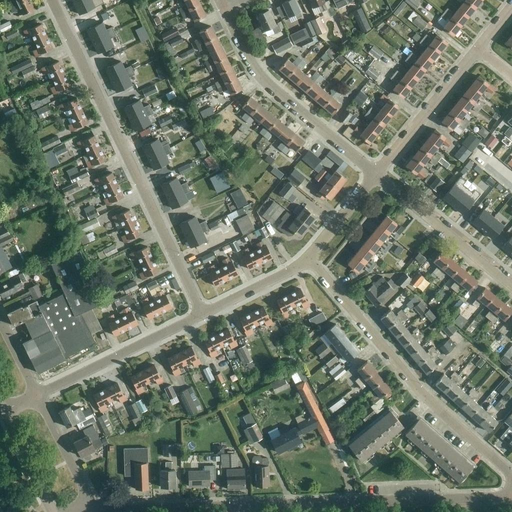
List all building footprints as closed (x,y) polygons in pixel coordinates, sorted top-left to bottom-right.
[(34,9),(29,0),(26,0),(9,8),(12,13),(16,11),(17,7),(19,6),(23,15),(34,9)] [(97,0),(96,0),(85,0),(75,5),(80,16),(104,5),(102,0),(97,0)] [(197,0),(183,0),(188,8),(186,9),(183,7),(178,9),(181,14),(200,5),(197,0)] [(300,11),(294,0),(289,0),(282,4),(288,17),(294,14),(296,19),(302,17),(299,12),(300,11)] [(323,0),(308,0),(312,8),(311,9),(314,15),(327,10),(330,17),(335,14),(332,7),(330,8),(327,1),(324,3),(324,2),(323,0)] [(332,0),(334,3),(336,9),(347,4),(352,1),(351,0),(332,0)] [(404,0),(404,1),(415,10),(419,5),(417,4),(420,0),(404,0)] [(475,8),(465,0),(456,0),(460,3),(462,0),(464,2),(458,9),(468,17),(475,8)] [(200,5),(181,14),(183,19),(188,17),(188,14),(190,13),(194,21),(205,16),(200,5)] [(360,8),(352,11),(362,33),(370,29),(360,8)] [(468,17),(458,9),(452,16),(450,14),(452,12),(447,8),(444,13),(460,26),(468,17)] [(276,25),(268,10),(257,16),(264,31),(271,28),(274,34),(280,31),(277,25),(276,25)] [(106,12),(100,15),(103,21),(109,19),(106,12)] [(460,26),(444,13),(440,17),(445,21),(447,18),(449,20),(443,27),(453,35),(460,26)] [(411,23),(421,30),(426,24),(417,16),(411,23)] [(155,25),(160,23),(157,17),(152,19),(155,25)] [(319,17),(310,21),(316,34),(317,35),(326,31),(319,17)] [(9,21),(0,25),(0,33),(12,28),(9,21)] [(316,34),(310,21),(303,24),(309,38),(316,34)] [(47,36),(41,24),(29,30),(28,29),(23,31),(26,38),(31,35),(35,42),(47,36)] [(88,31),(94,43),(114,33),(112,29),(106,32),(102,25),(88,31)] [(384,25),(379,32),(382,35),(388,28),(384,25)] [(216,37),(210,26),(199,32),(203,40),(201,41),(199,39),(194,41),(196,46),(216,37)] [(253,37),(259,34),(256,27),(250,30),(253,37)] [(163,34),(166,41),(179,34),(175,28),(163,34)] [(0,36),(3,42),(18,35),(16,29),(4,34),(0,36)] [(141,43),(149,39),(145,31),(137,35),(141,43)] [(116,38),(114,33),(94,43),(99,55),(114,48),(110,41),(116,38)] [(416,42),(420,37),(416,33),(412,38),(416,42)] [(423,38),(439,52),(447,43),(437,35),(431,42),(429,40),(431,38),(426,34),(423,38)] [(47,36),(35,42),(38,49),(32,51),(36,58),(41,55),(40,54),(52,48),(47,36)] [(169,41),(171,47),(183,42),(180,36),(169,41)] [(216,37),(196,46),(199,51),(203,49),(204,46),(206,45),(210,53),(221,47),(216,37)] [(272,45),(276,54),(292,46),(287,37),(272,45)] [(300,42),(300,43),(303,49),(314,44),(311,37),(300,42)] [(439,52),(423,38),(419,43),(424,47),(426,44),(428,46),(422,53),(432,61),(439,52)] [(382,54),(372,46),(368,52),(378,60),(382,54)] [(221,47),(210,53),(214,61),(212,62),(209,60),(204,62),(207,67),(226,58),(221,47)] [(330,47),(320,58),(325,63),(336,51),(330,47)] [(193,48),(179,55),(181,59),(194,53),(193,48)] [(411,52),(408,57),(425,70),(432,61),(422,53),(416,60),(414,59),(416,56),(411,52)] [(345,59),(339,54),(334,60),(340,65),(345,59)] [(288,76),(302,60),(298,57),(294,61),(295,64),(294,65),(287,59),(279,69),(288,76)] [(425,70),(408,57),(404,61),(409,65),(411,62),(413,64),(408,71),(417,79),(425,70)] [(226,58),(207,67),(209,72),(214,70),(214,66),(216,65),(220,74),(231,68),(226,58)] [(12,75),(33,65),(30,59),(4,71),(7,76),(12,74),(12,75)] [(306,64),(302,60),(288,76),(297,84),(305,74),(298,69),(299,67),(303,67),(306,64)] [(64,73),(59,61),(47,67),(46,66),(41,68),(44,75),(49,72),(52,79),(64,73)] [(359,70),(361,65),(354,62),(352,66),(359,70)] [(124,70),(120,63),(106,70),(112,82),(133,72),(130,67),(124,70)] [(21,71),(24,78),(36,73),(33,66),(21,71)] [(365,72),(375,80),(379,75),(369,67),(365,72)] [(231,68),(220,74),(224,82),(222,83),(219,81),(215,83),(217,88),(236,79),(231,68)] [(417,79),(408,71),(402,78),(400,77),(401,74),(397,70),(393,75),(410,88),(417,79)] [(135,76),(133,72),(112,82),(117,94),(132,87),(128,79),(135,76)] [(312,80),(305,74),(297,84),(306,91),(320,75),(316,72),(312,76),(313,79),(312,80)] [(64,73),(52,79),(55,86),(50,88),(53,95),(59,92),(58,91),(70,85),(64,73)] [(320,75),(306,91),(315,99),(323,89),(316,84),(317,82),(320,82),(324,78),(320,75)] [(410,88),(393,75),(390,79),(395,83),(396,81),(399,82),(393,89),(403,97),(410,88)] [(479,76),(471,86),(481,93),(485,89),(491,94),(495,90),(488,84),(479,76)] [(236,79),(217,88),(219,93),(224,90),(224,87),(226,86),(230,95),(241,89),(236,79)] [(362,94),(367,88),(361,84),(357,90),(362,94)] [(145,97),(157,92),(154,85),(142,90),(145,97)] [(481,93),(471,86),(464,95),(481,108),(484,104),(479,100),(477,102),(475,101),(481,93)] [(330,95),(323,89),(315,99),(324,106),(337,90),(333,87),(330,91),(331,94),(330,95)] [(341,93),(337,90),(324,106),(333,114),(341,105),(333,99),(335,97),(338,97),(341,93)] [(363,97),(359,93),(353,100),(358,104),(363,97)] [(382,108),(391,116),(399,107),(389,99),(383,94),(379,99),(386,104),(382,108)] [(464,95),(457,104),(466,112),(472,105),(474,106),(472,109),(477,112),(481,108),(464,95)] [(50,101),(47,96),(38,100),(37,99),(30,103),(30,104),(32,109),(50,101)] [(245,121),(259,105),(250,97),(242,107),(249,113),(248,114),(244,114),(241,118),(245,121)] [(82,110),(76,98),(64,104),(64,103),(59,106),(62,112),(67,110),(70,116),(82,110)] [(195,114),(201,111),(195,101),(189,105),(195,114)] [(142,110),(139,102),(124,109),(130,121),(151,111),(149,107),(142,110)] [(35,110),(40,120),(52,114),(48,104),(35,110)] [(466,112),(457,104),(449,113),(466,126),(469,122),(465,118),(463,120),(461,119),(466,112)] [(268,112),(259,105),(245,121),(249,125),(253,121),(252,118),(253,116),(260,122),(268,112)] [(371,108),(367,112),(384,125),(391,116),(382,108),(376,115),(374,114),(375,111),(371,108)] [(82,110),(70,116),(73,123),(68,125),(71,132),(76,129),(76,128),(88,123),(82,110)] [(338,120),(344,125),(348,121),(353,125),(357,120),(345,110),(338,120)] [(153,115),(151,111),(130,121),(136,133),(150,126),(147,118),(153,115)] [(268,112),(260,122),(267,127),(266,129),(262,129),(259,133),(263,136),(277,120),(268,112)] [(384,125),(367,112),(364,116),(368,119),(371,118),(373,119),(367,127),(376,134),(384,125)] [(466,126),(449,113),(442,122),(452,130),(457,123),(460,124),(458,127),(463,130),(466,126)] [(158,120),(161,127),(173,121),(170,114),(158,120)] [(286,127),(277,120),(263,136),(267,139),(271,135),(270,132),(271,131),(278,137),(286,127)] [(376,134),(367,127),(363,131),(357,126),(353,131),(360,136),(369,143),(376,134)] [(286,127),(278,137),(285,142),(283,144),(280,143),(277,147),(281,151),(295,134),(286,127)] [(235,128),(228,136),(234,141),(241,134),(235,128)] [(428,139),(438,147),(442,142),(448,147),(451,143),(445,138),(436,130),(428,139)] [(304,142),(295,134),(281,151),(285,154),(289,150),(287,147),(289,145),(296,151),(304,142)] [(491,135),(484,143),(491,148),(498,140),(491,135)] [(40,144),(43,151),(60,143),(57,136),(40,144)] [(100,148),(94,136),(82,141),(82,140),(76,143),(79,149),(85,147),(88,153),(100,148)] [(428,139),(421,148),(438,161),(441,157),(436,153),(434,156),(432,154),(438,147),(428,139)] [(157,140),(143,148),(148,159),(169,149),(167,145),(161,148),(157,140)] [(64,144),(52,149),(55,156),(66,150),(64,144)] [(453,155),(462,163),(471,153),(462,145),(453,155)] [(100,148),(88,153),(91,160),(86,162),(89,169),(94,166),(94,165),(105,160),(100,148)] [(438,161),(421,148),(413,157),(423,165),(429,158),(431,160),(429,162),(434,166),(438,161)] [(169,149),(148,159),(154,171),(169,164),(165,156),(171,153),(169,149)] [(332,160),(336,155),(330,150),(326,155),(332,160)] [(307,151),(301,159),(313,169),(320,161),(307,151)] [(208,166),(214,161),(210,155),(204,159),(208,166)] [(274,160),(268,155),(264,160),(270,165),(274,160)] [(423,165),(413,157),(406,166),(416,174),(422,179),(426,175),(419,170),(423,165)] [(469,161),(464,167),(468,170),(473,164),(469,161)] [(185,172),(191,170),(188,164),(182,167),(185,172)] [(66,171),(72,183),(88,175),(85,169),(78,172),(75,167),(66,171)] [(288,181),(295,186),(297,187),(305,177),(294,168),(286,178),(289,180),(288,181)] [(322,168),(318,173),(338,189),(346,179),(335,171),(331,176),(322,168)] [(279,179),(283,174),(278,170),(274,175),(279,179)] [(216,193),(230,187),(222,172),(209,178),(216,193)] [(37,173),(28,177),(31,184),(40,180),(37,173)] [(117,185),(112,173),(100,178),(99,177),(94,180),(97,186),(102,184),(105,190),(117,185)] [(338,189),(318,173),(314,178),(323,186),(316,194),(323,200),(327,196),(330,199),(338,189)] [(429,187),(436,192),(444,182),(437,177),(429,187)] [(460,177),(443,197),(453,206),(467,188),(463,185),(465,181),(460,177)] [(491,187),(495,182),(489,177),(485,182),(491,187)] [(176,179),(161,186),(167,198),(188,187),(186,183),(180,186),(176,179)] [(295,186),(288,181),(287,182),(278,193),(286,200),(295,189),(294,187),(295,186)] [(61,190),(64,196),(80,189),(76,182),(61,190)] [(117,185),(105,190),(109,197),(103,199),(106,206),(112,203),(111,202),(123,197),(117,185)] [(188,187),(167,198),(173,209),(187,202),(184,195),(190,192),(188,187)] [(467,188),(453,206),(463,214),(480,194),(475,189),(472,192),(467,188)] [(237,208),(247,203),(243,195),(233,200),(237,208)] [(506,212),(511,205),(511,198),(502,209),(506,212)] [(273,202),(262,215),(272,224),(283,210),(273,202)] [(83,209),(88,220),(98,215),(95,209),(94,209),(92,204),(83,209)] [(298,205),(293,212),(297,215),(296,217),(308,227),(316,217),(304,207),(302,209),(298,205)] [(239,217),(245,214),(242,208),(236,211),(239,217)] [(483,209),(473,222),(483,230),(493,218),(483,209)] [(135,222),(129,210),(118,215),(117,214),(112,217),(115,223),(120,221),(123,227),(135,222)] [(282,221),(277,227),(289,236),(291,236),(294,233),(300,237),(308,227),(296,217),(295,219),(290,215),(286,212),(280,220),(282,221)] [(243,235),(254,229),(247,214),(235,220),(243,235)] [(82,215),(77,218),(79,224),(85,221),(82,215)] [(386,216),(379,225),(396,240),(399,236),(395,232),(393,233),(391,231),(397,224),(386,216)] [(195,217),(180,224),(186,236),(207,226),(205,221),(198,224),(195,217)] [(77,227),(80,235),(99,226),(96,218),(77,227)] [(493,218),(483,230),(493,239),(503,226),(493,218)] [(135,222),(123,227),(126,234),(121,237),(124,243),(130,240),(129,239),(141,234),(135,222)] [(396,240),(379,225),(371,235),(388,249),(392,245),(387,241),(385,243),(383,241),(389,234),(396,240)] [(209,230),(207,226),(186,236),(191,248),(206,241),(203,233),(209,230)] [(268,236),(263,227),(254,231),(256,236),(260,234),(262,239),(268,236)] [(0,230),(0,238),(9,234),(6,228),(0,230)] [(0,239),(0,246),(12,241),(9,235),(0,239)] [(371,235),(363,245),(373,253),(379,246),(381,248),(380,250),(385,253),(388,249),(371,235)] [(511,235),(502,247),(511,255),(511,235)] [(229,244),(234,253),(240,250),(237,245),(241,243),(239,239),(235,241),(229,244)] [(412,240),(404,246),(410,254),(418,247),(412,240)] [(260,264),(272,258),(266,246),(264,247),(261,241),(257,244),(259,249),(254,251),(260,264)] [(106,257),(117,252),(113,244),(102,250),(102,251),(97,253),(100,260),(106,257)] [(229,244),(221,247),(225,255),(232,251),(229,244)] [(363,245),(355,254),(373,269),(376,264),(371,260),(370,262),(367,260),(373,253),(363,245)] [(403,249),(397,245),(393,252),(398,256),(403,249)] [(153,259),(147,247),(135,252),(135,251),(129,254),(132,260),(138,258),(141,265),(153,259)] [(260,264),(254,251),(249,254),(247,248),(242,251),(245,256),(243,257),(249,269),(260,264)] [(22,307),(7,314),(13,326),(24,321),(32,339),(23,343),(38,373),(65,360),(64,358),(90,346),(95,343),(91,334),(81,314),(76,316),(69,300),(96,287),(79,250),(51,263),(65,294),(38,306),(36,301),(31,304),(31,303),(22,307)] [(200,258),(203,264),(214,258),(212,252),(200,258)] [(436,276),(450,259),(441,252),(433,261),(440,267),(438,269),(436,268),(432,272),(436,276)] [(422,263),(426,259),(419,253),(415,258),(422,263)] [(373,269),(355,254),(347,264),(357,272),(363,265),(366,267),(364,269),(369,273),(373,269)] [(226,280),(238,275),(232,263),(230,264),(227,258),(222,261),(225,266),(220,268),(226,280)] [(153,259),(141,265),(144,271),(139,274),(142,280),(147,278),(147,277),(159,271),(153,259)] [(407,264),(400,259),(396,265),(402,270),(407,264)] [(459,267),(450,259),(436,276),(441,279),(445,274),(442,273),(444,270),(451,276),(459,267)] [(100,262),(93,265),(95,270),(102,267),(100,262)] [(226,280),(220,268),(216,271),(213,266),(208,268),(211,273),(209,274),(215,286),(226,280)] [(459,267),(451,276),(458,282),(456,284),(454,282),(450,287),(454,291),(468,274),(459,267)] [(396,282),(403,288),(411,279),(404,273),(396,282)] [(409,283),(415,288),(424,278),(417,273),(409,283)] [(477,282),(468,274),(454,291),(458,294),(462,289),(460,287),(462,285),(469,291),(477,282)] [(16,291),(16,290),(23,287),(18,276),(0,284),(0,292),(2,298),(16,291)] [(382,277),(372,285),(364,292),(376,307),(384,299),(383,298),(393,290),(393,289),(396,287),(390,279),(387,282),(382,277)] [(140,286),(137,280),(135,281),(134,281),(122,287),(125,294),(138,288),(137,287),(140,286)] [(156,280),(146,285),(148,291),(158,286),(156,280)] [(34,285),(34,286),(28,289),(34,299),(43,295),(40,289),(37,291),(34,285)] [(486,305),(494,296),(485,288),(477,298),(472,304),(476,308),(481,301),(486,305)] [(300,289),(288,295),(294,307),(301,304),(303,309),(310,306),(307,300),(306,301),(300,289)] [(159,299),(154,301),(160,313),(172,307),(166,295),(163,296),(161,291),(156,293),(159,299)] [(113,302),(116,307),(132,299),(128,293),(118,298),(119,299),(113,302)] [(288,295),(276,301),(282,313),(281,313),(284,318),(290,315),(288,310),(294,307),(288,295)] [(494,296),(486,305),(493,311),(491,313),(489,311),(485,316),(489,320),(503,303),(494,296)] [(414,297),(409,301),(414,306),(418,301),(414,297)] [(146,298),(142,300),(144,306),(142,307),(148,319),(160,313),(154,301),(153,301),(149,303),(146,298)] [(452,321),(466,305),(459,299),(445,316),(444,318),(449,323),(451,321),(452,321)] [(432,300),(429,304),(434,309),(438,304),(432,300)] [(428,310),(420,301),(413,307),(421,316),(428,310)] [(102,313),(112,309),(109,302),(99,305),(102,313)] [(503,303),(489,320),(493,323),(497,318),(495,316),(497,314),(504,320),(511,311),(503,303)] [(269,319),(263,307),(251,313),(257,325),(264,322),(266,327),(273,324),(270,318),(269,319)] [(126,330),(138,324),(131,312),(129,313),(127,308),(122,310),(125,315),(120,318),(126,330)] [(436,317),(429,309),(428,310),(421,316),(420,317),(423,320),(427,317),(430,321),(436,317)] [(388,327),(404,314),(401,310),(397,313),(398,315),(396,317),(390,310),(380,318),(388,327)] [(322,312),(314,316),(318,324),(326,320),(322,312)] [(251,313),(239,319),(245,331),(244,331),(247,337),(253,333),(251,328),(257,325),(251,313)] [(408,318),(404,314),(388,327),(396,337),(406,328),(400,322),(403,320),(404,321),(408,318)] [(467,321),(460,314),(453,322),(460,329),(467,321)] [(126,330),(120,318),(115,320),(112,315),(108,317),(110,323),(108,324),(114,336),(126,330)] [(442,330),(448,337),(456,331),(449,323),(442,330)] [(293,335),(288,324),(282,327),(291,346),(298,342),(294,335),(293,335)] [(332,343),(343,333),(335,324),(324,334),(332,343)] [(406,328),(396,337),(403,346),(420,332),(416,328),(412,332),(413,333),(411,335),(406,328)] [(485,345),(492,337),(483,328),(476,336),(485,345)] [(228,329),(216,335),(222,347),(228,343),(231,349),(237,345),(235,340),(234,341),(228,329)] [(464,333),(467,339),(476,336),(473,329),(464,333)] [(423,336),(420,332),(403,346),(411,355),(421,347),(416,340),(418,339),(419,340),(423,336)] [(332,343),(339,352),(340,352),(351,343),(343,333),(332,343)] [(216,335),(204,341),(210,352),(209,353),(211,358),(218,355),(215,350),(222,347),(216,335)] [(439,348),(445,355),(453,349),(452,348),(455,346),(450,339),(447,341),(446,341),(439,348)] [(487,349),(497,357),(504,349),(493,341),(487,349)] [(318,355),(327,347),(323,343),(314,350),(318,355)] [(340,352),(339,352),(335,356),(334,356),(325,364),(329,368),(338,360),(338,359),(342,356),(347,361),(359,352),(351,343),(340,352)] [(456,369),(477,356),(470,345),(454,355),(458,360),(452,364),(456,369)] [(252,360),(244,346),(238,349),(245,364),(252,360)] [(191,347),(179,353),(185,365),(191,362),(194,367),(201,364),(198,358),(197,359),(191,347)] [(330,351),(327,347),(318,355),(321,359),(330,351)] [(427,353),(421,347),(411,355),(419,365),(435,351),(432,347),(428,350),(429,352),(427,353)] [(439,355),(435,351),(419,365),(426,374),(437,366),(431,359),(433,357),(434,358),(439,355)] [(185,365),(179,353),(167,359),(173,371),(172,371),(174,376),(181,373),(178,368),(185,365)] [(479,368),(485,362),(480,358),(475,364),(479,368)] [(358,385),(375,371),(367,362),(357,370),(362,377),(360,379),(359,377),(355,381),(358,385)] [(332,375),(336,380),(346,372),(339,363),(328,372),(331,375),(332,375)] [(160,377),(154,365),(142,371),(148,383),(155,380),(157,385),(164,382),(161,376),(160,377)] [(214,381),(208,367),(202,370),(209,384),(214,381)] [(291,375),(305,404),(312,417),(297,424),(298,426),(294,428),(289,430),(287,426),(278,430),(280,435),(271,440),(278,453),(287,448),(289,451),(297,447),(295,444),(301,441),(298,435),(302,433),(302,434),(317,427),(326,444),(334,441),(304,381),(306,380),(301,370),(297,372),(291,375)] [(142,371),(130,377),(136,389),(135,389),(137,395),(144,391),(141,386),(148,383),(142,371)] [(375,371),(358,385),(362,389),(366,385),(365,384),(367,382),(372,389),(383,380),(375,371)] [(443,392),(458,376),(454,372),(450,376),(452,378),(450,380),(443,374),(434,384),(443,392)] [(224,381),(219,373),(213,376),(218,384),(224,381)] [(462,379),(458,376),(443,392),(453,400),(461,390),(455,384),(457,382),(458,383),(462,379)] [(270,383),(275,394),(288,388),(283,377),(270,383)] [(502,378),(498,387),(505,391),(510,382),(502,378)] [(325,379),(316,386),(319,390),(329,384),(325,379)] [(338,399),(352,388),(349,384),(345,387),(340,380),(330,388),(338,399)] [(370,399),(374,403),(370,406),(376,414),(389,404),(385,400),(392,394),(389,390),(390,390),(383,380),(372,389),(378,395),(376,397),(374,396),(370,399)] [(105,389),(111,401),(118,398),(120,403),(127,400),(124,394),(123,395),(117,383),(105,389)] [(176,396),(171,385),(163,389),(171,404),(178,401),(176,396)] [(177,393),(188,416),(202,409),(190,387),(177,393)] [(468,396),(461,390),(453,400),(462,408),(476,392),(472,388),(468,392),(470,393),(468,396)] [(111,401),(105,389),(93,395),(99,407),(98,407),(101,413),(107,409),(105,404),(111,401)] [(480,395),(476,392),(462,408),(471,416),(479,406),(473,400),(475,398),(476,399),(480,395)] [(147,410),(141,399),(135,402),(140,413),(147,410)] [(499,402),(494,408),(498,411),(503,405),(499,402)] [(140,415),(134,403),(127,406),(133,419),(134,419),(136,422),(142,419),(140,416),(140,415)] [(479,406),(471,416),(480,424),(494,408),(490,404),(486,408),(488,409),(486,412),(479,406)] [(72,412),(69,407),(59,412),(66,427),(76,422),(79,429),(95,421),(92,414),(84,418),(80,408),(72,412)] [(360,417),(365,422),(375,414),(370,408),(360,417)] [(494,408),(480,424),(489,432),(497,422),(491,416),(493,414),(494,415),(498,411),(494,408)] [(376,422),(389,438),(403,427),(390,411),(376,422)] [(111,426),(104,414),(97,418),(103,430),(111,426)] [(243,422),(246,428),(243,430),(250,444),(263,438),(252,417),(243,422)] [(432,431),(418,419),(405,434),(418,446),(432,431)] [(389,438),(376,422),(362,434),(375,450),(389,438)] [(86,436),(74,442),(81,457),(82,456),(84,460),(87,461),(90,459),(91,456),(89,453),(94,450),(91,443),(99,439),(93,425),(83,430),(86,436)] [(432,431),(418,446),(432,458),(446,443),(432,431)] [(362,434),(348,445),(361,461),(375,450),(362,434)] [(459,455),(446,443),(432,458),(446,470),(459,455)] [(162,444),(163,456),(173,456),(172,444),(162,444)] [(224,453),(223,446),(215,446),(216,454),(224,453)] [(147,448),(123,449),(124,476),(135,476),(135,489),(136,490),(148,489),(147,464),(148,463),(147,448)] [(226,467),(236,467),(236,462),(233,462),(233,454),(226,454),(226,467)] [(473,467),(459,455),(446,470),(459,482),(473,467)] [(267,458),(261,458),(259,456),(254,456),(252,458),(252,465),(253,466),(254,466),(255,486),(268,486),(268,466),(267,458)] [(161,487),(175,487),(175,470),(171,470),(171,462),(165,462),(165,470),(160,470),(161,487)] [(204,471),(188,471),(189,487),(209,486),(209,480),(215,480),(215,470),(215,466),(204,466),(204,471)] [(228,489),(245,489),(244,469),(226,470),(228,489)]
